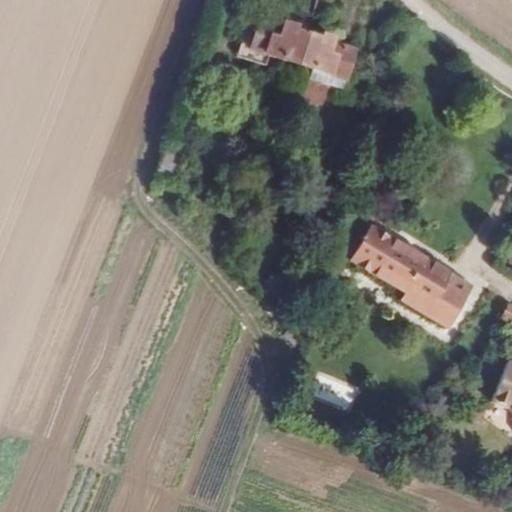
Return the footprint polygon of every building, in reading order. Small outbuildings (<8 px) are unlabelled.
[(286,62),(300,17),(270,7),(265,19),(244,14),(231,57),(263,67),(267,56),(286,62)] [(334,77),(345,43),(328,38),(332,27),(300,17),(286,62),(301,67),(321,73),(334,77)] [(311,102),(318,83),(321,73),(301,67),(291,96),(311,102)] [(331,87),(334,77),(321,73),(318,83),(331,87)] [(437,265),(369,222),(347,258),(402,294),(407,288),(452,316),(470,286),(437,265)] [(491,298),(502,279),(482,268),(470,286),(491,298)] [(511,361),(492,361),(490,404),(510,405),(511,407),(511,361)]
